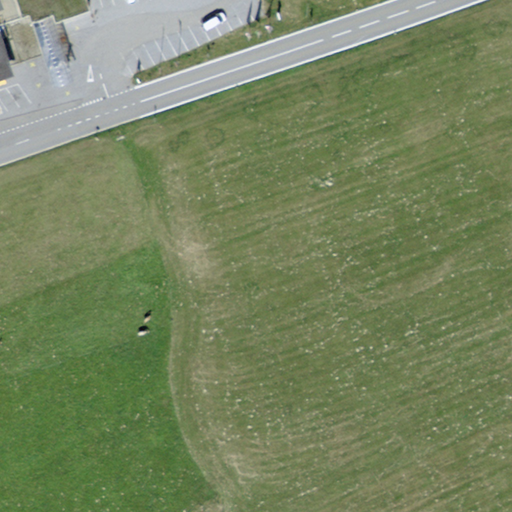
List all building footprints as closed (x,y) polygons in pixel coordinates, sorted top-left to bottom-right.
[(0,0),(0,81),(13,77),(10,67),(0,36),(0,11),(4,10),(0,0)] [(86,0),(13,0),(20,18),(29,15),(32,24),(52,17),(54,25),(91,13),(86,0)] [(0,24),(0,36),(10,67),(42,56),(32,24),(29,15),(20,18),(0,24)] [(32,24),(42,56),(63,49),(54,25),(52,17),(32,24)] [(63,49),(42,56),(54,90),(74,83),(63,49)]
